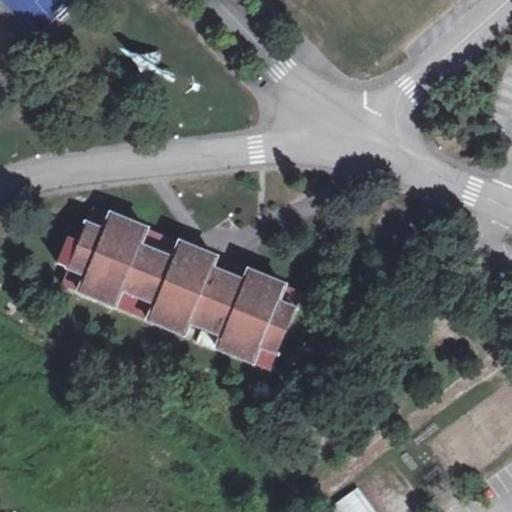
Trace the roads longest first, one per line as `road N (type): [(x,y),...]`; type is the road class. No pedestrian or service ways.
road 1 (residential): [(255,151),(155,160),(0,193)]
road 2 (residential): [(505,0),(356,138)]
road 3 (residential): [(356,138),(511,214)]
